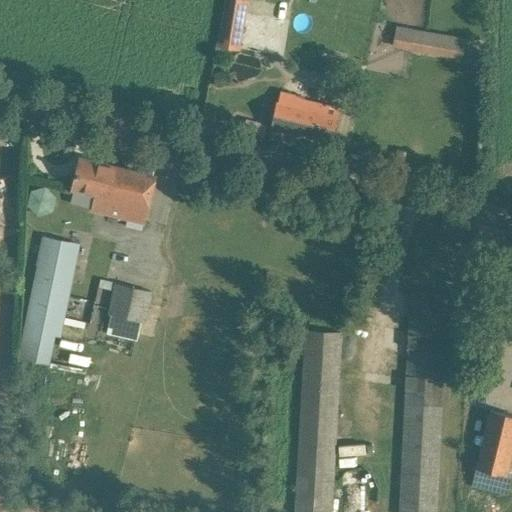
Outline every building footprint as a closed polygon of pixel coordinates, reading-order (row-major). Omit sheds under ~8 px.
[(224,0),(223,10),(246,14),(248,0),(224,0)] [(397,26),(393,46),(411,49),(415,29),(397,26)] [(220,32),(217,47),(240,51),(242,36),(220,32)] [(444,36),(427,33),(424,49),(442,52),(444,36)] [(271,127),(332,142),(340,108),(303,99),(304,96),(281,91),(278,101),(277,101),(271,127)] [(92,209),(144,221),(150,196),(155,177),(81,158),(76,178),(73,188),(96,194),(92,209)] [(54,211),(55,188),(29,188),(29,211),(54,211)] [(83,241),(42,233),(16,355),(57,364),(83,241)] [(97,302),(98,302),(111,305),(109,312),(113,313),(110,329),(138,335),(142,319),(147,320),(153,288),(145,287),(146,278),(111,270),(109,278),(102,277),(97,302)] [(398,511),(434,511),(447,294),(411,292),(398,511)] [(294,511),(301,511),(334,511),(346,327),(306,325),(294,511)] [(511,415),(491,410),(476,468),(507,476),(511,456),(511,415)]
